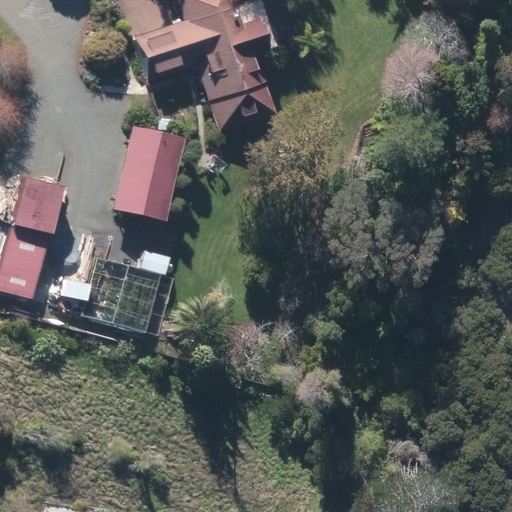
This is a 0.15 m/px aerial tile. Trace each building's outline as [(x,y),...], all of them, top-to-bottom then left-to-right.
[(192,70),(213,136),(266,119),(248,60),(267,53),(252,5),(238,9),(235,0),(171,0),(179,25),(130,41),(144,85),(192,70)] [(179,140),(191,141),(192,128),(180,128),(179,140)] [(105,216),(155,228),(174,142),(123,132),(105,216)] [(0,249),(0,296),(25,303),(51,204),(61,206),(64,193),(18,181),(0,249)] [(102,261),(96,287),(114,291),(120,265),(102,261)]
